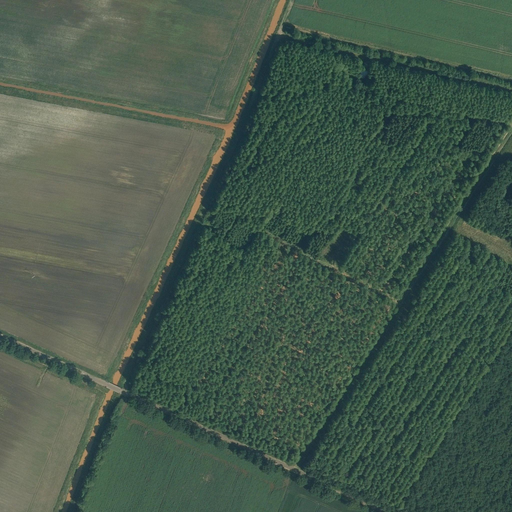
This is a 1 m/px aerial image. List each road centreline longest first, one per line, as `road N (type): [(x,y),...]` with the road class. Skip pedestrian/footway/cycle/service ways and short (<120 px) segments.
road 1 (track): [(123,391),(290,0)]
road 2 (unclassified): [(0,335),(387,511)]
